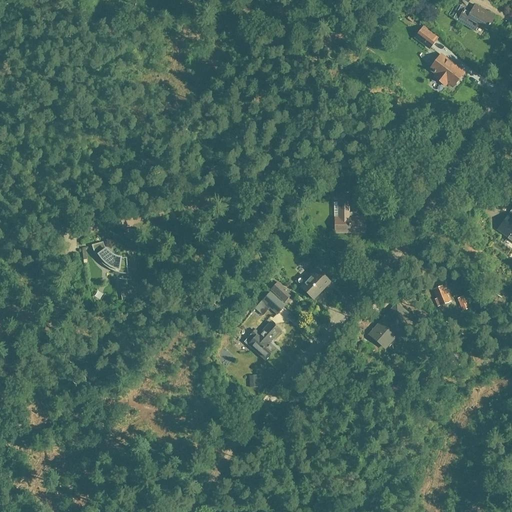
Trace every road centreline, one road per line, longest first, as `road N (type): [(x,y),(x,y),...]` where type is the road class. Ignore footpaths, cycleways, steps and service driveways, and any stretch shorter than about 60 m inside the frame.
road 1 (residential): [(234,445),(428,208),(511,67)]
road 2 (track): [(59,239),(232,198),(260,179),(283,128),(331,106),(384,123),(451,174)]
